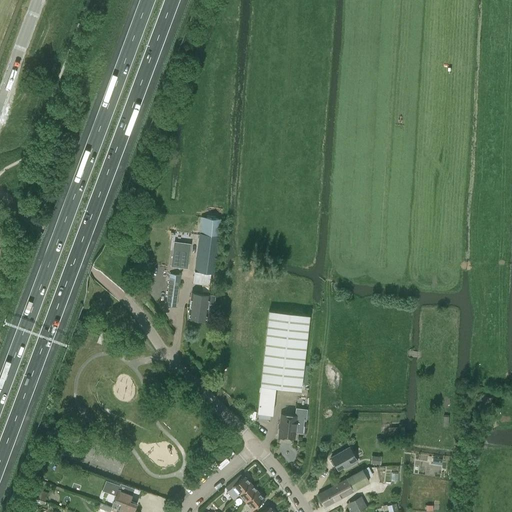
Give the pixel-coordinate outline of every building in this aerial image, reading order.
[(202,218),(193,282),(209,285),(210,273),(215,274),(221,219),(202,218)] [(175,240),(190,242),(191,232),(176,230),(175,240)] [(174,241),(171,266),(187,268),(190,243),(174,241)] [(169,290),(167,305),(177,306),(181,275),(171,274),(169,290)] [(193,293),(190,319),(206,321),(208,304),(214,304),(215,296),(193,293)] [(270,310),(261,385),(275,387),(301,390),(310,315),(270,310)] [(96,342),(101,344),(105,332),(101,330),(96,342)] [(261,385),(257,412),(272,413),(275,387),(261,385)] [(281,415),(279,436),(295,438),(295,432),(302,433),(304,420),(306,420),(307,409),(296,408),(295,416),(281,415)] [(484,414),(483,423),(483,425),(484,425),(493,425),(493,415),(484,414)] [(203,443),(197,450),(206,457),(212,450),(203,443)] [(331,458),(338,470),(349,464),(350,466),(357,462),(349,448),(331,458)] [(379,465),(380,456),(372,456),(371,464),(379,465)] [(67,466),(60,464),(58,472),(64,474),(67,466)] [(363,470),(318,494),(324,506),(369,481),(363,470)] [(240,474),(226,487),(228,490),(232,486),(235,489),(239,494),(251,484),(245,476),(243,477),(240,474)] [(246,502),(258,492),(251,484),(239,494),(246,502)] [(118,489),(114,500),(112,507),(119,509),(125,511),(133,511),(137,503),(129,501),(132,494),(118,489)] [(44,500),(47,492),(42,490),(39,498),(44,500)] [(252,510),(264,499),(258,492),(246,502),(252,510)] [(355,511),(367,506),(362,496),(348,503),(352,511),(355,511)] [(101,502),(99,507),(110,511),(112,507),(101,502)]
